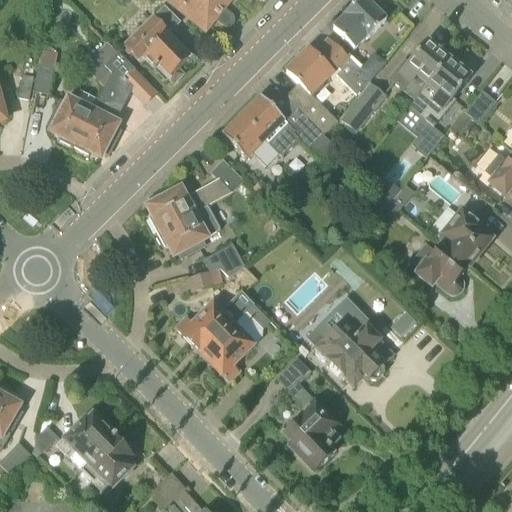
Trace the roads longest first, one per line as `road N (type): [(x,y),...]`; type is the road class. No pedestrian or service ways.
road 1 (residential): [(100,206),(310,0)]
road 2 (residential): [(277,511),(123,354)]
road 3 (residential): [(123,354),(134,330),(137,280),(100,206)]
road 4 (secondary): [(410,511),(511,396)]
road 5 (residential): [(0,351),(21,362),(85,370),(123,354)]
road 6 (residential): [(123,354),(34,264)]
